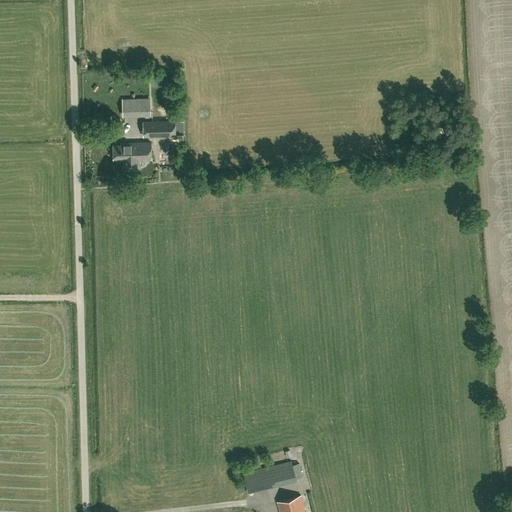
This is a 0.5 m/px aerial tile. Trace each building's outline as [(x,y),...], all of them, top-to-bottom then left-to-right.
[(123,112),(150,111),(150,98),(123,99),(123,112)] [(143,122),(144,136),(175,135),(175,121),(143,122)] [(139,169),(139,159),(152,159),(151,142),(121,143),(121,145),(113,145),(114,158),(121,158),(121,160),(123,160),(124,170),(139,169)] [(292,460),(243,472),(247,492),(297,480),(297,478),(293,464),(292,460)] [(306,511),(302,495),(278,501),(280,511),(306,511)]
